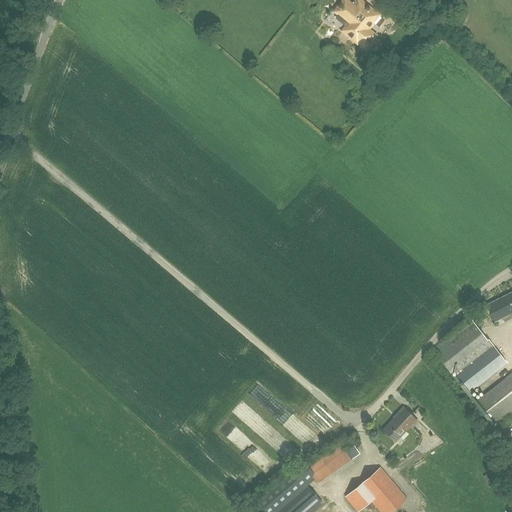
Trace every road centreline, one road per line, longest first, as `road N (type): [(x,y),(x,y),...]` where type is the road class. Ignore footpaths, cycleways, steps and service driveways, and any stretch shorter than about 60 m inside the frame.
road 1 (unclassified): [(511,269),(443,329),(380,403),(349,419),(9,136)]
road 2 (unclassified): [(30,511),(0,333)]
road 3 (unclassified): [(9,136),(55,0)]
